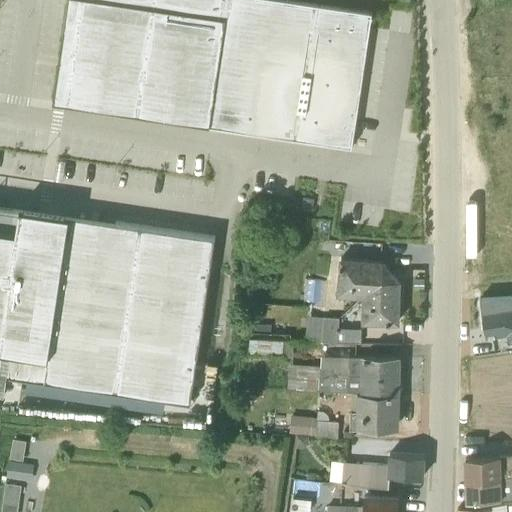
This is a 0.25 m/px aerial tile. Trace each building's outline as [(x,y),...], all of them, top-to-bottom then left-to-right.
[(75,33),(65,103),(351,146),(371,12),(349,8),(291,0),(67,0),(62,30),(75,33)] [(75,33),(62,30),(52,102),(65,103),(75,33)] [(0,230),(16,232),(20,207),(0,203),(0,230)] [(16,232),(0,230),(0,373),(189,401),(214,236),(20,207),(16,232)] [(361,296),(389,270),(381,260),(339,257),(337,296),(344,297),(345,294),(361,296)] [(398,279),(389,270),(361,296),(360,319),(397,320),(398,279)] [(511,295),(478,298),(482,327),(484,327),(485,336),(506,333),(507,337),(511,335),(511,295)] [(307,314),(305,340),(335,341),(337,327),(338,316),(307,314)] [(270,324),(250,323),(250,331),(270,332),(270,324)] [(337,327),(335,341),(360,342),(360,327),(337,327)] [(249,338),(248,353),(292,355),(292,340),(249,338)] [(288,362),(287,388),(399,391),(400,354),(321,354),(320,363),(288,362)] [(350,390),(349,428),(398,426),(399,391),(350,390)] [(264,397),(264,409),(289,409),(289,397),(264,397)] [(314,434),(337,436),(339,420),(328,419),(328,415),(325,412),(323,411),(322,410),(317,409),(314,434)] [(313,430),(314,412),(292,411),(291,429),(313,430)] [(12,438),(9,457),(23,459),(26,441),(12,438)] [(341,480),(341,482),(387,486),(388,474),(421,476),(423,454),(387,451),(387,464),(343,460),(330,459),(329,480),(341,480)] [(511,453),(464,457),(466,479),(511,475),(511,453)] [(7,461),(5,478),(31,481),(33,464),(17,462),(7,461)] [(511,475),(466,479),(466,501),(511,496),(511,475)] [(4,483),(0,511),(16,511),(20,485),(4,483)] [(326,504),(325,511),(397,511),(398,494),(363,493),(363,504),(326,504)] [(457,511),(506,511),(505,502),(457,507),(457,511)]
